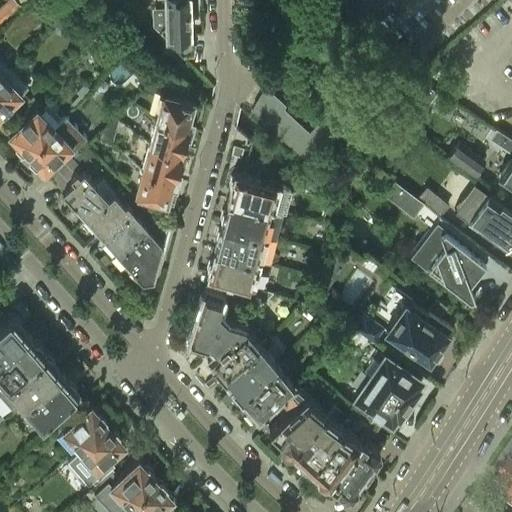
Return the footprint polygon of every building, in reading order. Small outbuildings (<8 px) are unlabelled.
[(0,21),(18,4),(21,0),(4,0),(0,4),(0,21)] [(164,0),(165,10),(189,10),(189,0),(164,0)] [(189,10),(165,10),(165,21),(159,28),(163,33),(190,32),(189,10)] [(190,32),(163,33),(182,53),(191,52),(190,32)] [(428,76),(446,61),(439,53),(421,68),(428,76)] [(0,73),(8,66),(0,57),(0,73)] [(8,66),(0,73),(0,110),(4,107),(7,111),(14,104),(10,101),(26,84),(8,66)] [(70,101),(73,105),(92,87),(85,80),(75,90),(78,93),(70,101)] [(385,90),(376,94),(383,101),(397,114),(408,99),(420,108),(434,90),(424,82),(392,89),(385,90)] [(251,107),(266,121),(281,105),(283,103),(283,102),(265,85),(263,86),(251,107)] [(161,91),(154,117),(191,127),(198,103),(194,102),(194,100),(161,91)] [(25,150),(53,124),(57,120),(43,106),(39,109),(36,106),(40,102),(32,94),(22,103),(29,111),(7,131),(14,138),(13,142),(19,149),(24,149),(25,150)] [(324,106),(326,110),(329,107),(336,99),(333,97),(324,106)] [(336,99),(329,107),(345,122),(354,111),(339,97),(336,99)] [(281,105),(266,121),(276,130),(290,113),(281,105)] [(329,107),(326,110),(318,119),(334,133),(345,122),(329,107)] [(290,113),(276,130),(284,137),(299,122),(290,113)] [(57,120),(53,124),(25,150),(27,152),(27,156),(33,163),(37,163),(44,169),(55,158),(62,166),(70,158),(78,150),(65,136),(74,127),(63,114),(57,120)] [(111,138),(118,116),(115,114),(101,128),(111,138)] [(191,127),(154,117),(148,142),(185,152),(191,127)] [(318,119),(308,130),(294,146),(310,160),(334,133),(318,119)] [(299,122),(284,137),(294,146),(308,130),(299,122)] [(511,136),(501,129),(494,140),(511,150),(496,174),(511,184),(511,136)] [(472,173),(482,158),(456,140),(445,155),(472,173)] [(185,152),(148,142),(141,167),(178,177),(185,152)] [(88,156),(92,152),(85,144),(78,150),(70,158),(77,166),(81,163),(84,166),(90,159),(88,156)] [(85,215),(112,191),(101,177),(95,183),(81,168),(78,171),(75,168),(77,166),(70,158),(62,166),(72,178),(60,188),(61,190),(61,194),(66,200),(71,200),(85,215)] [(178,177),(141,167),(134,193),(167,202),(168,199),(172,200),(178,177)] [(229,185),(226,195),(273,208),(280,182),(233,170),(233,172),(230,174),(228,182),(229,185)] [(394,177),(384,190),(408,208),(417,196),(394,177)] [(426,185),(417,196),(435,210),(439,214),(448,203),(426,185)] [(511,207),(487,190),(467,217),(503,244),(505,242),(509,241),(511,237),(511,207)] [(112,191),(85,215),(100,233),(130,206),(125,201),(123,203),(112,191)] [(280,210),(273,208),(226,195),(224,206),(221,207),(219,216),(220,218),(220,221),(267,233),(274,235),(280,210)] [(130,206),(100,233),(116,251),(146,224),(130,206)] [(146,224),(116,251),(130,266),(128,268),(137,278),(139,276),(141,278),(152,276),(157,255),(160,256),(168,226),(160,217),(154,217),(146,224)] [(267,233),(220,221),(219,223),(217,224),(214,233),(216,235),(213,246),(260,259),(267,233)] [(443,243),(426,264),(469,299),(469,298),(474,296),(468,282),(485,262),(443,228),(443,229),(439,231),(443,243)] [(207,269),(206,272),(245,282),(241,296),(261,301),(272,289),(253,284),(260,259),(213,246),(210,257),(208,258),(205,266),(207,269)] [(354,304),(371,275),(358,266),(340,295),(354,304)] [(206,339),(213,346),(242,320),(226,314),(217,306),(220,296),(219,296),(221,291),(205,285),(203,291),(202,291),(189,334),(190,334),(192,339),(201,342),(206,339)] [(403,300),(383,329),(427,357),(430,354),(430,355),(436,347),(438,349),(450,332),(446,330),(450,324),(428,308),(426,309),(411,299),(408,303),(403,300)] [(0,350),(26,328),(20,321),(21,319),(18,315),(13,311),(11,312),(10,310),(5,314),(0,308),(0,350)] [(351,324),(351,325),(372,339),(383,324),(362,308),(351,324)] [(242,320),(213,346),(206,352),(213,361),(210,364),(218,373),(221,371),(223,373),(259,340),(242,320)] [(0,372),(6,380),(43,348),(42,347),(43,345),(40,340),(35,336),(33,337),(26,328),(0,350),(0,372)] [(259,340),(223,373),(230,381),(227,384),(234,393),(237,391),(240,394),(275,360),(259,340)] [(43,348),(6,380),(23,399),(59,367),(52,359),(54,357),(50,352),(46,349),(44,349),(43,348)] [(384,351),(369,373),(407,399),(417,384),(414,383),(419,376),(384,351)] [(266,405),(292,380),(284,371),(295,362),(290,355),(279,364),(275,360),(240,394),(246,401),(243,404),(251,413),(254,411),(256,413),(266,405)] [(59,367),(23,399),(19,402),(35,422),(48,410),(55,417),(63,410),(57,403),(76,386),(75,384),(76,383),(73,378),(68,374),(66,375),(59,367)] [(407,399),(369,373),(366,370),(352,391),(390,418),(395,411),(397,413),(407,399)] [(288,444),(321,408),(322,407),(304,390),(292,380),(266,405),(277,416),(267,425),(278,435),(278,440),(283,444),(288,444)] [(90,401),(61,426),(78,446),(107,421),(105,419),(106,415),(100,408),(96,408),(90,401)] [(321,408),(288,444),(296,452),(296,457),(302,461),(306,461),(339,423),(340,421),(321,408)] [(381,425),(373,418),(364,429),(372,435),(381,425)] [(108,422),(107,421),(78,446),(95,465),(124,440),(118,433),(118,429),(113,423),(108,422)] [(339,423),(306,461),(315,469),(316,473),(321,478),(325,477),(358,436),(339,423)] [(358,436),(325,477),(336,486),(336,490),(343,495),(351,494),(355,487),(354,483),(370,461),(374,460),(379,454),(377,446),(371,441),(367,442),(358,436)] [(108,481),(126,500),(154,475),(153,473),(153,468),(147,462),(143,462),(137,455),(108,481)] [(494,492),(501,498),(498,502),(511,511),(511,475),(509,473),(507,476),(506,475),(505,476),(502,475),(494,486),(496,488),(495,489),(496,490),(494,492)] [(156,476),(154,475),(126,500),(136,511),(151,511),(172,494),(165,487),(166,483),(160,476),(156,476)]
